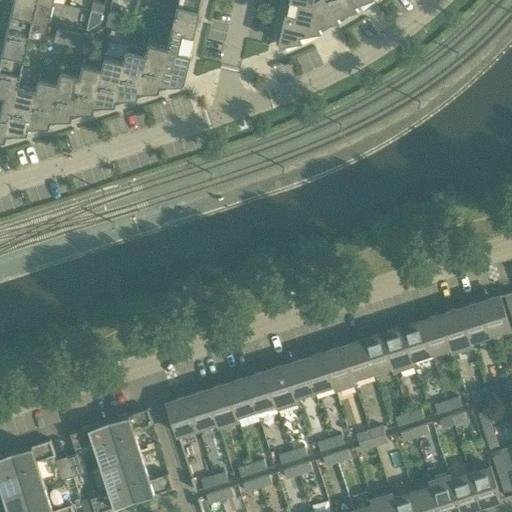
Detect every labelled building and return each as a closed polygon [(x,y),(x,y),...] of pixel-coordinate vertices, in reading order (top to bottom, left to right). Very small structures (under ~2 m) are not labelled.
[(50,0),(14,0),(12,11),(34,16),(34,17),(47,20),(50,20),(54,1),(50,0)] [(178,0),(171,28),(194,33),(201,0),(178,0)] [(289,0),(280,42),(282,42),(282,41),(300,33),(319,24),(306,3),(312,0),(289,0)] [(312,0),(306,3),(319,24),(337,14),(355,2),(353,0),(312,0)] [(93,1),(91,9),(103,12),(105,4),(93,1)] [(89,30),(101,22),(103,12),(91,9),(87,30),(89,30)] [(12,11),(3,51),(25,56),(31,29),(34,17),(34,16),(12,11)] [(106,25),(119,28),(122,14),(109,11),(106,25)] [(34,17),(31,29),(44,32),(47,20),(34,17)] [(54,41),(68,44),(71,31),(57,28),(54,41)] [(171,28),(167,44),(168,45),(160,82),(183,75),(185,75),(194,33),(171,28)] [(71,31),(68,44),(75,45),(78,33),(71,31)] [(150,35),(146,51),(147,52),(138,89),(160,82),(168,45),(167,44),(150,40),(151,36),(150,35)] [(128,42),(124,58),(125,59),(116,96),(138,89),(147,52),(146,51),(128,47),(129,42),(128,42)] [(106,49),(102,66),(103,66),(94,103),(116,96),(125,59),(124,58),(106,54),(107,50),(106,49)] [(3,51),(0,61),(0,91),(15,95),(18,82),(19,83),(25,56),(3,51)] [(84,56),(80,73),(81,73),(72,110),(94,103),(103,66),(102,66),(84,61),(85,56),(84,56)] [(62,63),(58,80),(59,80),(50,117),(72,110),(81,73),(80,73),(62,68),(63,64),(62,63)] [(40,70),(36,87),(37,87),(28,124),(50,117),(59,80),(58,80),(40,75),(41,71),(40,70)] [(18,82),(15,95),(6,131),(28,124),(37,87),(36,87),(19,83),(18,82)] [(15,95),(0,91),(0,133),(6,131),(15,95)] [(500,294),(480,300),(490,332),(510,326),(500,295),(501,295),(500,294)] [(480,300),(460,306),(472,343),(473,343),(471,338),(490,332),(480,300)] [(460,306),(441,313),(453,349),(472,343),(460,306)] [(441,313),(421,319),(432,351),(449,345),(451,350),(453,349),(441,313)] [(421,319),(402,325),(414,362),(415,362),(413,357),(432,351),(421,319)] [(402,325),(382,332),(394,368),(414,362),(402,325)] [(382,332),(363,338),(373,370),(391,364),(393,369),(394,368),(382,332)] [(363,338),(343,344),(355,381),(356,380),(354,376),(373,370),(363,338)] [(343,344),(324,350),(335,387),(355,381),(343,344)] [(324,350),(304,357),(314,389),(332,383),(334,388),(335,387),(324,350)] [(304,357),(285,363),(296,400),(298,399),(296,395),(314,389),(304,357)] [(285,363),(265,369),(277,406),(296,400),(285,363)] [(265,369),(246,376),(256,408),(274,402),(276,406),(277,406),(265,369)] [(246,376),(226,382),(238,418),(239,418),(238,413),(256,408),(246,376)] [(226,382),(207,388),(218,425),(238,418),(226,382)] [(498,383),(486,387),(489,395),(501,392),(498,383)] [(489,395),(486,387),(472,391),(475,400),(489,395)] [(207,388),(187,394),(197,426),(216,420),(217,425),(218,425),(207,388)] [(197,426),(187,394),(166,401),(167,402),(177,433),(197,426)] [(459,396),(447,399),(450,408),(462,404),(459,396)] [(450,408),(447,399),(435,403),(438,412),(450,408)] [(148,407),(109,420),(122,460),(142,453),(134,428),(153,422),(148,407)] [(422,408),(408,412),(411,420),(424,416),(422,408)] [(479,412),(484,429),(493,427),(487,409),(479,412)] [(464,411),(452,415),(455,423),(466,419),(464,411)] [(411,420),(408,412),(396,416),(389,417),(391,427),(411,420)] [(455,423),(452,415),(440,419),(442,427),(455,423)] [(93,441),(101,466),(122,460),(109,420),(70,432),(75,447),(93,441)] [(426,423),(413,427),(416,436),(429,431),(426,423)] [(373,436),(385,433),(382,424),(370,428),(373,436)] [(416,436),(413,427),(400,431),(403,440),(416,436)] [(493,427),(484,429),(490,447),(498,444),(493,427)] [(370,428),(356,433),(359,441),(373,436),(370,428)] [(342,433),(330,437),(333,445),(345,442),(342,433)] [(385,433),(373,436),(376,445),(387,441),(385,433)] [(373,436),(359,441),(362,449),(376,445),(373,436)] [(333,445),(330,437),(318,441),(321,449),(333,445)] [(50,438),(12,451),(25,491),(45,484),(37,459),(55,454),(50,438)] [(305,445),(291,450),(294,458),(308,454),(305,445)] [(347,448),(335,452),(338,461),(350,457),(347,448)] [(294,458),(291,450),(279,453),(282,462),(294,458)] [(0,484),(4,497),(25,491),(12,451),(0,454),(0,484)] [(78,451),(67,455),(73,475),(85,471),(78,451)] [(338,461),(335,452),(323,456),(326,464),(338,461)] [(142,453),(122,460),(135,499),(173,487),(168,472),(150,478),(142,453)] [(493,455),(498,473),(507,470),(501,453),(493,455)] [(62,479),(73,475),(67,455),(55,459),(62,479)] [(264,458),(252,462),(255,471),(267,467),(264,458)] [(122,460),(101,466),(109,491),(91,497),(96,511),(135,499),(122,460)] [(310,460),(296,465),(299,473),(312,469),(310,460)] [(255,471),(252,462),(238,467),(240,475),(255,471)] [(299,473),(296,465),(284,469),(287,477),(299,473)] [(491,465),(471,471),(481,504),(502,497),(501,496),(491,465)] [(511,486),(507,470),(498,473),(504,490),(511,487),(511,486)] [(225,471),(213,475),(216,483),(228,479),(225,471)] [(451,473),(450,473),(461,510),(481,504),(471,471),(452,477),(451,473)] [(269,473),(257,477),(260,486),(272,482),(269,473)] [(450,473),(430,480),(440,511),(454,511),(461,510),(450,473)] [(216,483),(213,475),(201,478),(204,487),(216,483)] [(260,486),(257,477),(243,482),(246,490),(260,486)] [(430,485),(412,490),(419,511),(440,511),(430,480),(429,480),(430,485)] [(53,509),(45,484),(25,491),(31,511),(74,511),(71,503),(53,509)] [(230,486),(218,490),(221,498),(233,494),(230,486)] [(221,498),(218,490),(206,494),(209,502),(221,498)] [(392,492),(391,492),(397,511),(419,511),(412,490),(394,496),(392,492)] [(31,511),(25,491),(4,497),(8,511),(31,511)] [(397,511),(391,492),(372,498),(375,511),(397,511)] [(372,503),(353,509),(354,511),(375,511),(372,498),(370,499),(372,503)]
